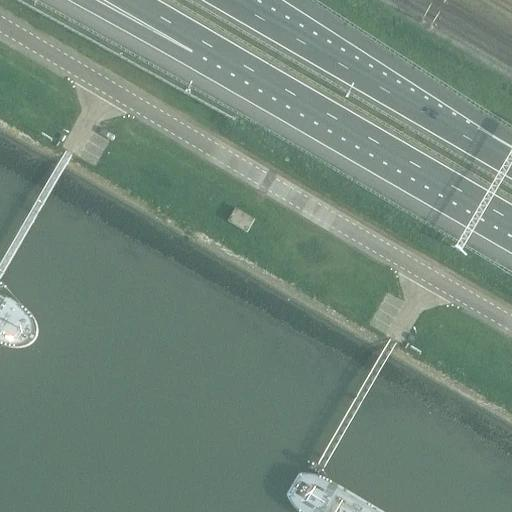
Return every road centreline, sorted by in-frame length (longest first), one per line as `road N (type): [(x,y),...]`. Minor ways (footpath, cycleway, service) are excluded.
road 1 (unclassified): [(511,325),(0,26)]
road 2 (motorway): [(198,40),(511,222)]
road 3 (motorway): [(511,165),(227,0)]
